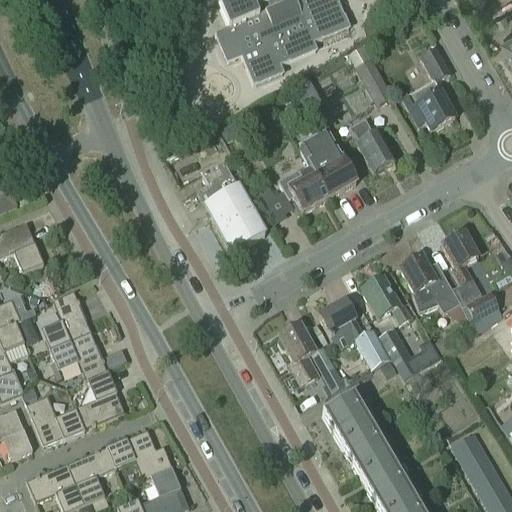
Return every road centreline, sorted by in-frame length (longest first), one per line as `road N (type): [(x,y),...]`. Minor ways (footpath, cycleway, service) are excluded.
road 1 (tertiary): [(50,158),(251,511)]
road 2 (residential): [(204,327),(470,174)]
road 3 (tertiary): [(204,327),(104,135)]
road 4 (tertiary): [(305,511),(204,327)]
road 5 (residential): [(433,0),(511,138)]
road 6 (tertiary): [(104,135),(48,0)]
road 7 (tertiary): [(0,45),(50,158)]
